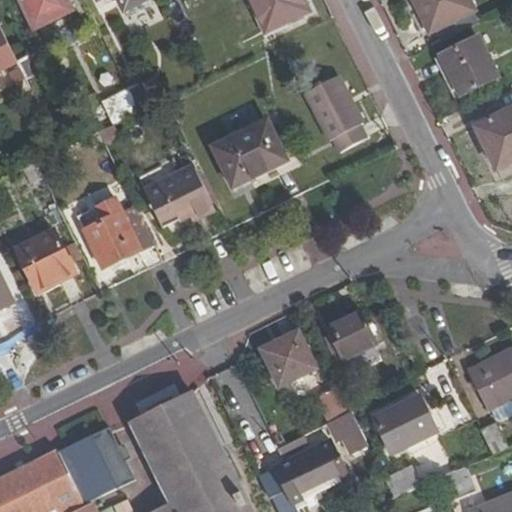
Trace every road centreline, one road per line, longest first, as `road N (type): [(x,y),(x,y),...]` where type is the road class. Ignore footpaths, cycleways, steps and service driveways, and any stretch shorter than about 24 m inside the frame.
road 1 (residential): [(457,211),(0,429)]
road 2 (residential): [(352,0),(457,211)]
